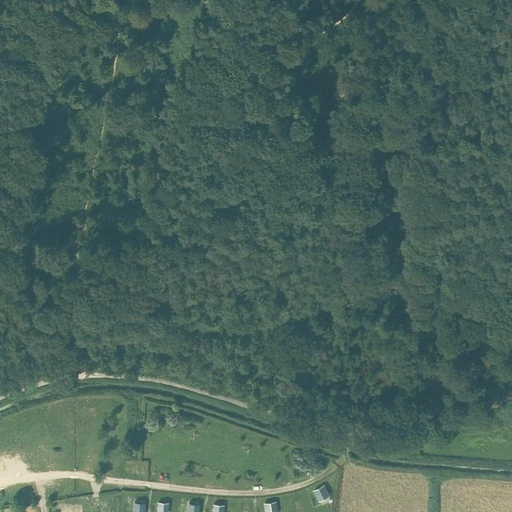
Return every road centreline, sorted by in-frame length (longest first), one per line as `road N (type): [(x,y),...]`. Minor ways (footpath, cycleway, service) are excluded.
road 1 (unclassified): [(511,398),(418,438),(390,441),(121,376),(66,378),(0,398)]
road 2 (track): [(392,0),(376,121),(379,285),(511,307)]
road 3 (track): [(127,0),(66,280),(81,376)]
road 4 (track): [(452,0),(511,159)]
road 5 (track): [(232,0),(304,21),(344,0)]
